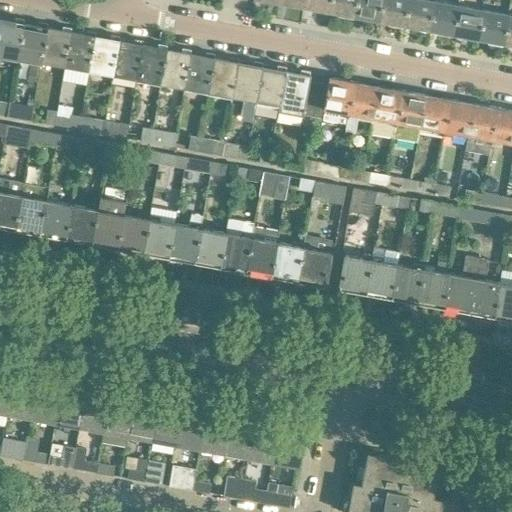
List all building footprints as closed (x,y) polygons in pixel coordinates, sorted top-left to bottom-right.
[(302,0),(302,7),(327,11),(329,0),(302,0)] [(329,0),(327,11),(352,16),(354,0),(329,0)] [(354,0),(352,16),(377,20),(380,0),(354,0)] [(406,0),(380,0),(377,20),(402,25),(406,0)] [(406,0),(402,25),(427,30),(432,0),(406,0)] [(457,4),(436,0),(432,0),(427,30),(451,34),(457,4)] [(457,4),(451,34),(477,39),(483,8),(457,4)] [(507,13),(483,8),(477,39),(502,43),(507,13)] [(511,13),(507,13),(502,43),(511,45),(511,13)] [(0,53),(16,57),(22,21),(0,16),(0,53)] [(46,25),(22,21),(16,57),(30,59),(27,79),(36,81),(40,61),(46,25)] [(40,61),(64,65),(70,30),(46,25),(40,61)] [(88,70),(94,34),(70,30),(64,65),(88,70)] [(118,38),(94,34),(88,70),(112,74),(118,38)] [(136,78),(142,43),(118,38),(112,74),(136,78)] [(165,47),(142,43),(136,78),(159,82),(165,47)] [(183,87),(190,51),(165,47),(159,82),(183,87)] [(213,56),(190,51),(183,87),(207,91),(213,56)] [(231,95),(237,60),(213,56),(207,91),(231,95)] [(261,64),(237,60),(231,95),(255,100),(261,64)] [(278,108),(285,69),(261,64),(255,100),(278,104),(277,108),(278,108)] [(310,73),(285,69),(278,108),(312,114),(317,84),(308,82),(310,73)] [(353,81),(329,77),(328,85),(317,84),(312,114),(345,121),(346,115),(353,81)] [(346,115),(345,121),(344,128),(355,130),(357,118),(371,120),(372,115),(378,85),(353,81),(346,115)] [(393,137),(401,90),(378,85),(372,115),(371,120),(369,133),(393,137)] [(419,123),(425,94),(401,90),(393,137),(416,141),(418,129),(419,123)] [(449,98),(425,94),(419,123),(418,129),(443,133),(449,98)] [(468,132),(473,103),(449,98),(443,133),(453,135),(454,130),(468,132)] [(496,107),(473,103),(468,132),(483,135),(482,140),(490,141),(496,107)] [(20,106),(18,119),(29,121),(31,108),(20,106)] [(511,139),(511,109),(496,107),(490,141),(500,143),(501,138),(511,139)] [(41,123),(53,125),(55,112),(44,110),(41,123)] [(54,116),(53,125),(77,130),(79,116),(68,114),(67,119),(54,116)] [(103,120),(79,116),(77,130),(101,134),(103,120)] [(103,120),(101,134),(114,136),(125,138),(127,125),(116,123),(103,120)] [(3,136),(1,142),(28,147),(29,140),(31,128),(5,123),(3,136)] [(138,141),(148,142),(151,129),(140,127),(138,141)] [(57,133),(31,128),(29,140),(55,145),(57,133)] [(175,133),(151,129),(148,142),(172,147),(175,133)] [(57,133),(55,145),(71,148),(73,136),(57,133)] [(186,149),(196,151),(198,138),(188,136),(186,149)] [(109,142),(83,138),(80,150),(106,155),(109,142)] [(222,142),(198,138),(196,151),(220,155),(222,142)] [(106,155),(132,159),(134,147),(109,142),(106,155)] [(222,142),(220,155),(245,160),(247,146),(222,142)] [(160,152),(134,147),(132,159),(157,164),(160,152)] [(260,149),(258,162),(268,164),(270,150),(260,149)] [(172,166),(174,154),(160,152),(157,164),(172,166)] [(196,158),(194,170),(208,173),(211,161),(196,158)] [(302,170),(335,176),(337,164),(304,158),(302,170)] [(211,161),(208,173),(224,176),(227,164),(211,161)] [(362,168),(337,164),(335,176),(360,180),(362,168)] [(262,170),(237,165),(235,178),(260,182),(262,170)] [(384,185),(386,173),(362,168),(360,180),(384,185)] [(288,174),(262,170),(260,182),(274,184),(272,196),(284,198),(288,174)] [(386,173),(384,185),(399,187),(401,176),(386,173)] [(0,226),(13,229),(19,194),(22,179),(0,175),(0,226)] [(313,179),(301,177),(299,188),(311,191),(313,179)] [(13,229),(39,233),(46,196),(48,184),(22,179),(19,194),(13,229)] [(325,193),(327,182),(313,179),(311,191),(325,193)] [(417,179),(415,190),(432,193),(434,182),(417,179)] [(432,193),(449,196),(451,185),(434,182),(432,193)] [(161,207),(175,210),(180,188),(166,184),(161,207)] [(380,203),(382,192),(352,186),(348,210),(370,214),(373,202),(380,203)] [(465,187),(463,199),(479,202),(481,190),(465,187)] [(481,190),(479,202),(495,204),(497,193),(481,190)] [(97,206),(90,243),(116,247),(117,241),(122,214),(125,197),(100,192),(97,206)] [(382,192),(380,203),(397,206),(399,195),(382,192)] [(64,238),(70,204),(56,202),(56,198),(46,196),(39,233),(64,238)] [(417,210),(431,212),(433,201),(419,198),(417,210)] [(460,206),(433,201),(431,212),(458,217),(460,206)] [(64,238),(90,243),(97,206),(85,204),(85,207),(70,204),(64,238)] [(471,220),(473,208),(460,206),(458,217),(471,220)] [(473,208),(471,220),(483,222),(485,210),(473,208)] [(499,213),(485,210),(483,222),(497,225),(499,213)] [(122,214),(117,241),(116,247),(141,252),(148,215),(137,213),(137,216),(122,214)] [(173,223),(166,257),(192,261),(199,224),(200,215),(190,213),(187,225),(173,223)] [(148,215),(141,252),(166,257),(169,241),(173,223),(158,220),(158,217),(148,215)] [(223,241),(219,266),(244,271),(253,223),(254,220),(228,215),(225,232),(223,241)] [(253,223),(244,271),(270,276),(276,241),(278,228),(253,223)] [(199,224),(192,261),(219,266),(225,232),(210,229),(210,226),(199,224)] [(302,243),(296,280),(323,285),(329,251),(332,237),(304,232),(302,243)] [(291,244),(276,241),(270,276),(296,280),(302,243),(291,241),(291,244)] [(338,288),(365,293),(371,255),(360,253),(360,256),(344,253),(338,288)] [(391,297),(396,263),(382,260),(382,257),(371,255),(365,293),(391,297)] [(462,275),(448,272),(442,307),(467,311),(477,258),(466,256),(463,272),(462,275)] [(494,316),(500,282),(484,279),(485,276),(487,260),(477,258),(467,311),(494,316)] [(412,265),(396,263),(391,297),(415,302),(422,264),(412,263),(412,265)] [(415,302),(442,307),(448,272),(433,270),(433,266),(422,264),(415,302)] [(494,316),(511,319),(511,283),(500,282),(494,316)] [(0,419),(6,421),(8,412),(14,379),(0,376),(0,419)] [(8,412),(31,416),(37,384),(14,379),(8,412)] [(31,416),(56,420),(62,388),(37,384),(31,416)] [(56,420),(80,425),(86,392),(62,388),(56,420)] [(80,425),(104,429),(110,397),(86,392),(80,425)] [(126,443),(128,433),(134,401),(110,397),(104,429),(102,439),(126,443)] [(128,433),(152,438),(158,406),(134,401),(128,433)] [(152,438),(176,442),(182,410),(158,406),(152,438)] [(176,442),(200,447),(206,414),(182,410),(176,442)] [(200,447),(224,451),(230,419),(206,414),(200,447)] [(224,451),(248,455),(254,423),(230,419),(224,451)] [(248,455),(272,460),(278,427),(254,423),(248,455)] [(302,432),(278,427),(272,460),(297,464),(302,432)] [(2,445),(0,454),(16,457),(19,439),(3,436),(2,445)] [(60,456),(50,454),(48,463),(72,467),(76,447),(63,444),(60,456)] [(86,448),(76,447),(72,467),(96,472),(98,463),(84,460),(86,448)] [(36,451),(34,460),(48,463),(50,454),(36,451)] [(440,511),(443,498),(432,496),(435,478),(438,479),(440,465),(365,451),(362,465),(365,465),(361,483),(350,481),(345,511),(348,511),(440,511)] [(134,470),(129,469),(127,477),(144,480),(148,461),(136,459),(134,470)] [(164,464),(148,461),(144,480),(161,483),(164,464)] [(96,472),(112,475),(114,466),(98,463),(96,472)] [(172,463),(168,485),(192,489),(194,480),(196,468),(172,463)] [(227,475),(224,495),(240,498),(244,478),(227,475)] [(255,480),(244,478),(240,498),(264,502),(268,482),(267,482),(266,490),(254,488),(255,480)] [(192,489),(209,492),(210,483),(194,480),(192,489)] [(268,482),(264,502),(289,507),(291,495),(276,492),(277,484),(268,482)]
